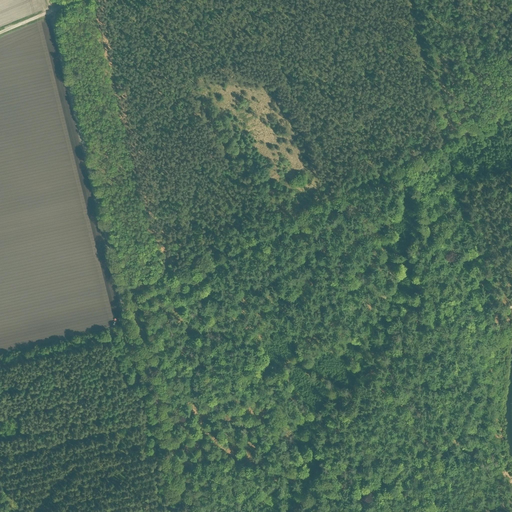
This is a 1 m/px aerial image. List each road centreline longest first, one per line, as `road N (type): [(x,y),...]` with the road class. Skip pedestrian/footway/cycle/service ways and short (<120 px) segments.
road 1 (track): [(173,511),(47,0)]
road 2 (track): [(160,276),(444,142)]
road 3 (track): [(0,452),(149,418)]
road 4 (track): [(444,142),(409,0)]
